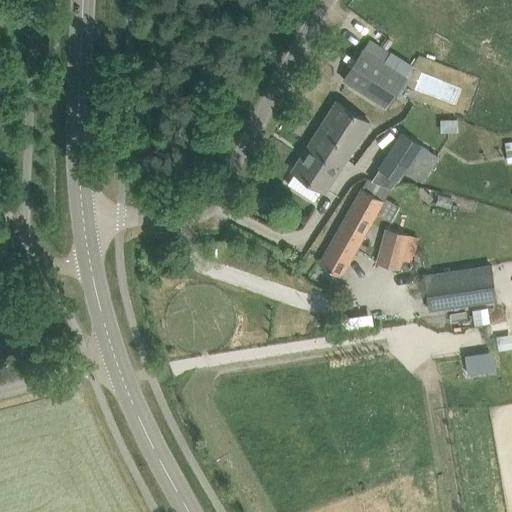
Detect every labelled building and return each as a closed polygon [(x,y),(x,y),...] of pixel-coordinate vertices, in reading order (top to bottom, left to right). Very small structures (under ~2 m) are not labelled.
[(343,81),(388,108),(407,77),(362,49),(343,81)] [(337,100),(314,135),(347,156),(369,122),(337,100)] [(440,119),(441,132),(458,132),(457,118),(440,119)] [(368,178),(363,187),(362,186),(319,262),(341,275),(391,187),(398,181),(399,181),(405,172),(420,182),(438,157),(402,133),(378,168),(372,180),(368,178)] [(347,156),(314,135),(292,169),(325,190),(347,156)] [(376,261),(400,268),(403,258),(411,261),(413,254),(414,254),(419,237),(385,228),(376,261)] [(425,276),(430,310),(496,300),(491,266),(425,276)]
